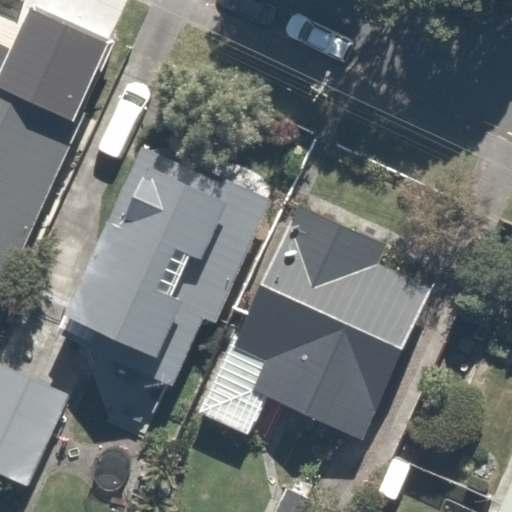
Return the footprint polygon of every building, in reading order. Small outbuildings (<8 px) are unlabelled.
[(0,316),(102,104),(0,54),(0,316)] [(153,148),(72,329),(131,355),(122,375),(183,402),(274,198),(153,148)] [(330,428),(386,456),(470,283),(303,202),(199,417),(259,446),(280,404),(330,428)] [(87,399),(3,356),(0,362),(0,470),(39,491),(87,399)] [(511,511),(511,483),(500,511),(452,511),(438,506),(435,511),(511,511)]
